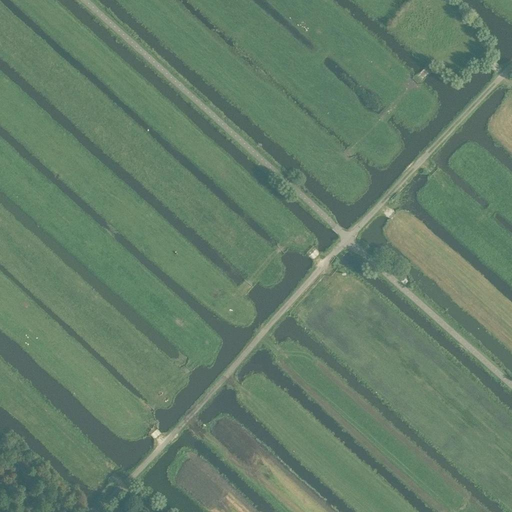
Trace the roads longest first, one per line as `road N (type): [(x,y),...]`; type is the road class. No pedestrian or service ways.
road 1 (unclassified): [(100,511),(511,65)]
road 2 (track): [(511,83),(476,47),(440,55),(346,154)]
road 3 (track): [(324,263),(297,238),(234,298),(217,300),(193,279)]
